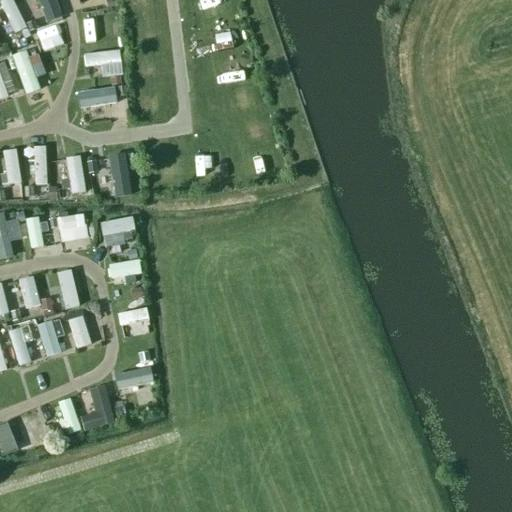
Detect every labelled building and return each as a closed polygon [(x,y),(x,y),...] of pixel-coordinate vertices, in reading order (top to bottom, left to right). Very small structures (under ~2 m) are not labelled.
[(0,0),(0,21),(5,43),(23,38),(13,0),(0,0)] [(30,0),(37,20),(57,14),(51,0),(30,0)] [(207,0),(208,16),(227,15),(225,0),(207,0)] [(131,19),(151,17),(150,6),(130,8),(131,19)] [(109,9),(78,16),(80,29),(112,22),(109,9)] [(231,20),(210,28),(218,50),(240,42),(231,20)] [(46,34),(34,37),(42,69),(53,66),(46,34)] [(81,71),(114,67),(112,50),(79,53),(81,71)] [(19,95),(36,92),(28,51),(11,54),(19,95)] [(225,58),(229,77),(249,72),(244,53),(225,58)] [(164,64),(137,68),(140,87),(167,83),(164,64)] [(116,105),(115,88),(74,92),(76,109),(116,105)] [(43,147),(30,147),(31,189),(44,188),(43,147)] [(14,150),(0,152),(0,162),(3,186),(19,184),(14,150)] [(63,159),(69,195),(83,193),(77,157),(63,159)] [(105,182),(123,179),(120,159),(91,163),(93,174),(103,173),(105,182)] [(193,172),(194,182),(215,179),(214,169),(193,172)] [(83,248),(82,217),(55,218),(56,249),(83,248)] [(36,218),(22,220),(27,258),(54,255),(53,239),(38,240),(36,218)] [(99,239),(131,236),(129,220),(98,223),(99,239)] [(5,239),(17,237),(15,221),(3,223),(5,239)] [(0,223),(0,257),(8,256),(0,223)] [(109,265),(111,287),(134,286),(132,264),(109,265)] [(23,310),(37,307),(29,277),(15,281),(23,310)] [(84,281),(43,288),(46,301),(86,295),(84,281)] [(83,306),(63,311),(72,350),(91,346),(83,306)] [(118,338),(141,333),(136,310),(113,314),(118,338)] [(31,328),(42,359),(60,352),(49,322),(31,328)] [(13,368),(26,365),(19,330),(5,333),(13,368)] [(115,379),(121,399),(143,393),(138,373),(115,379)] [(89,415),(78,417),(81,430),(111,423),(102,386),(83,391),(89,415)] [(52,404),(61,434),(76,430),(67,400),(52,404)] [(28,445),(40,442),(33,412),(21,415),(28,445)] [(0,426),(0,452),(10,451),(7,425),(0,426)]
